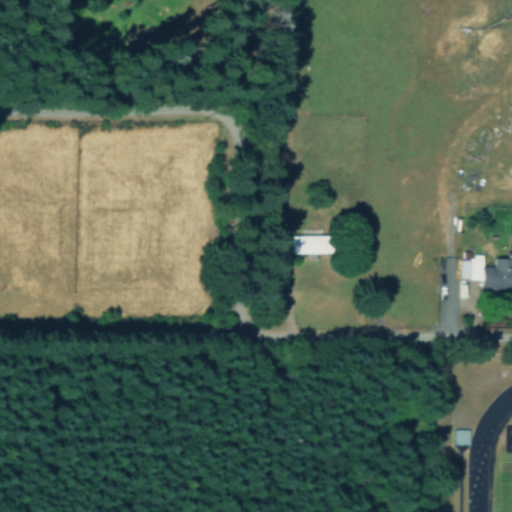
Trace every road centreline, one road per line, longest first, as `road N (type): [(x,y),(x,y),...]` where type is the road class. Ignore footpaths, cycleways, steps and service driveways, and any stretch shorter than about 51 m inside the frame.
road 1 (residential): [(511,339),(0,329)]
road 2 (residential): [(239,338),(225,286),(221,0)]
road 3 (residential): [(219,112),(0,112)]
